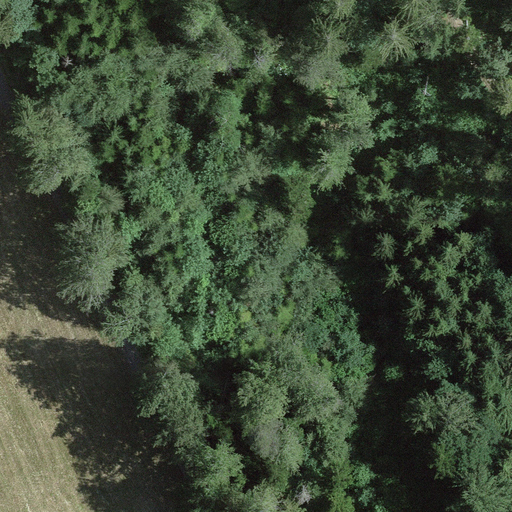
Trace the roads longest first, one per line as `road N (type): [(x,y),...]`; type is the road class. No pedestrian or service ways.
road 1 (unclassified): [(207,511),(0,74)]
road 2 (track): [(511,106),(446,0)]
